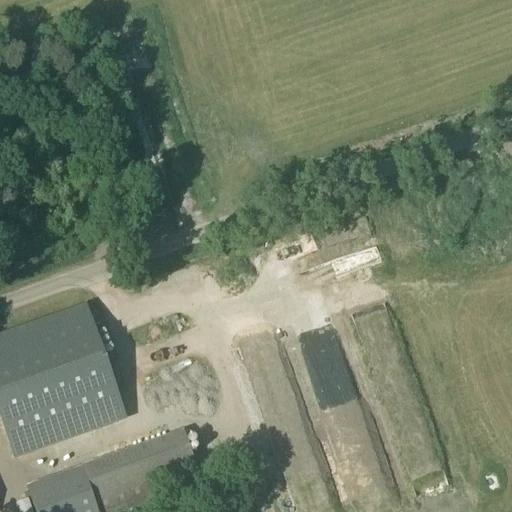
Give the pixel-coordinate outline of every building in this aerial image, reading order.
[(0,426),(13,464),(126,424),(85,308),(0,338),(0,426)] [(320,366),(333,411),(351,406),(338,361),(320,366)] [(182,435),(114,459),(132,511),(200,487),(182,435)] [(29,480),(39,511),(45,511),(97,495),(85,461),(29,480)] [(103,511),(98,496),(52,511),(103,511)]
